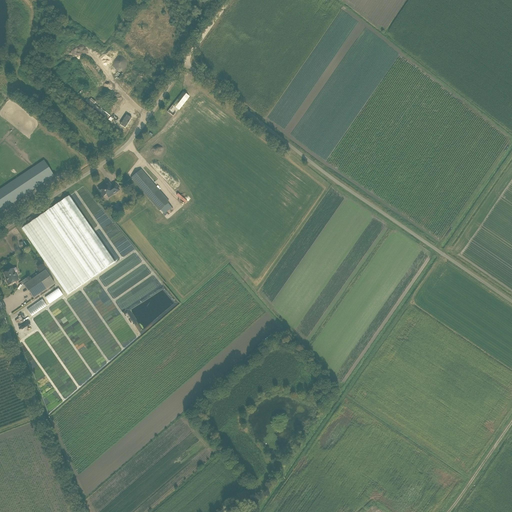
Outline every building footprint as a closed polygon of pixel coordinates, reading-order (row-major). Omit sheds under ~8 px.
[(155,127),(161,132),(189,96),(183,92),(159,122),(155,127)] [(196,95),(205,101),(207,98),(198,92),(196,95)] [(132,118),(127,115),(120,125),(125,128),(132,118)] [(0,211),(54,176),(44,161),(0,189),(0,211)] [(141,170),(131,178),(144,193),(140,197),(143,201),(147,197),(159,211),(169,202),(141,170)] [(119,190),(115,185),(111,187),(109,183),(101,188),(100,192),(101,192),(104,196),(106,195),(108,197),(119,190)] [(178,186),(176,189),(184,196),(186,193),(178,186)] [(302,209),(309,199),(308,195),(306,194),(301,195),(298,192),(299,199),(296,199),(292,204),(292,205),(289,206),(290,209),(286,213),(283,213),(284,217),(281,217),(282,221),(278,221),(278,225),(275,225),(277,227),(278,236),(281,235),(288,226),(287,224),(290,224),(293,220),(293,217),(296,217),(299,212),(299,209),(302,209)] [(20,229),(65,295),(112,263),(67,197),(20,229)] [(211,227),(214,222),(198,209),(194,214),(211,227)] [(222,246),(232,251),(237,241),(227,236),(222,246)] [(241,264),(252,272),(264,256),(261,254),(259,257),(256,255),(256,254),(249,249),(246,253),(248,254),(247,256),(241,264)] [(130,283),(132,284),(133,282),(132,280),(130,279),(129,277),(128,276),(128,275),(126,270),(128,270),(129,273),(130,267),(132,267),(130,266),(130,265),(127,265),(126,268),(111,274),(117,275),(116,280),(117,283),(118,281),(122,282),(129,284),(130,283)] [(19,281),(13,269),(10,270),(9,270),(6,271),(6,272),(4,273),(8,281),(7,282),(9,286),(19,281)] [(45,271),(29,281),(27,278),(21,282),(24,286),(25,285),(34,298),(55,284),(45,271)] [(48,303),(63,295),(59,288),(45,296),(48,303)] [(27,310),(32,316),(47,305),(42,299),(27,310)] [(374,511),(354,488),(325,511),(374,511)]
